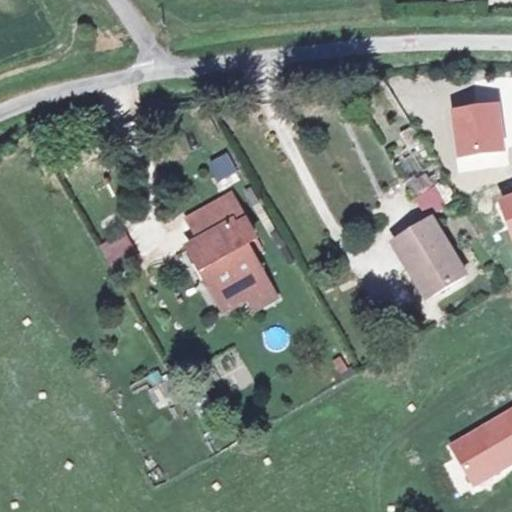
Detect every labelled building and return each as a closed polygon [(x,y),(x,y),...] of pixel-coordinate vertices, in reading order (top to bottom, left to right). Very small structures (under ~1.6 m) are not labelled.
[(506,104),(458,110),(464,158),(511,153),(506,104)] [(223,140),(206,150),(219,171),(223,168),(235,161),(223,140)] [(427,148),(405,159),(421,185),(427,182),(442,174),(427,148)] [(205,220),(192,228),(185,232),(220,291),(258,268),(234,228),(243,222),(219,182),(192,198),(205,220)] [(205,220),(192,198),(179,205),(192,228),(205,220)] [(458,259),(424,204),(385,228),(402,255),(408,251),(426,279),(458,259)] [(116,277),(140,262),(122,233),(98,247),(116,277)] [(146,377),(158,396),(174,386),(162,367),(146,377)] [(511,409),(453,445),(478,487),(511,466),(511,409)]
